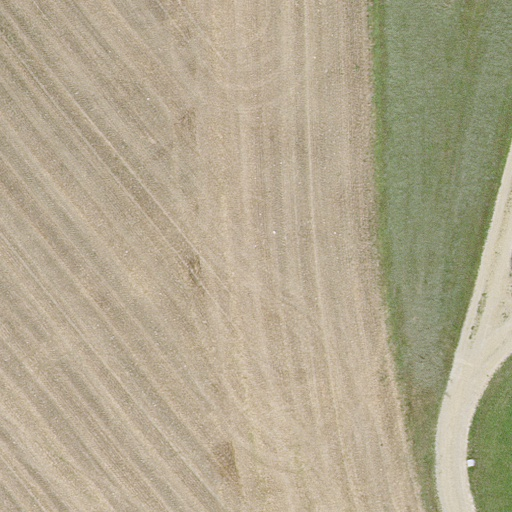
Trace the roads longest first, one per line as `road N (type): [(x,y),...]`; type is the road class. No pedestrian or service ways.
road 1 (track): [(447,511),(441,431),(473,348),(511,324)]
road 2 (track): [(473,348),(511,189)]
